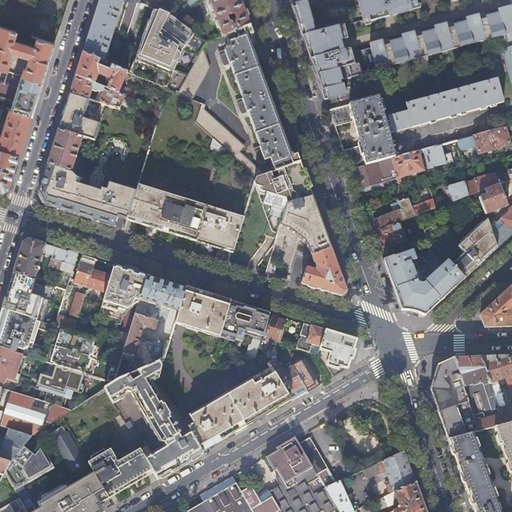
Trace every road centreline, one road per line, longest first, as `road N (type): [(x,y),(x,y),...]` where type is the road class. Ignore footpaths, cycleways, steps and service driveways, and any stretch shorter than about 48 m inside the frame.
road 1 (residential): [(16,215),(383,331)]
road 2 (tertiary): [(383,331),(268,0)]
road 3 (residential): [(137,511),(392,360)]
road 4 (residential): [(83,0),(16,215)]
road 5 (tertiary): [(450,511),(392,360)]
